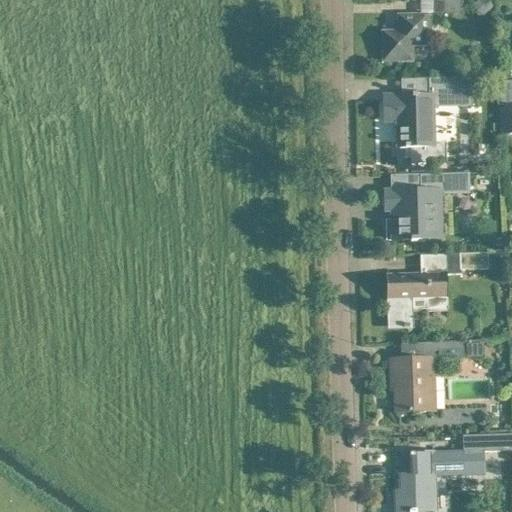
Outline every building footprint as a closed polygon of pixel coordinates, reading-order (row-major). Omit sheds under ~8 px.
[(461,0),(440,0),(441,14),(462,13),(461,0)] [(489,0),(480,0),(479,2),(488,13),(495,7),(489,0)] [(428,14),(397,15),(397,31),(381,31),(381,63),(413,63),(412,48),(429,47),(428,14)] [(385,97),(382,97),(383,122),(399,122),(400,149),(410,149),(410,165),(446,165),(445,144),(432,144),(431,107),(471,107),(470,78),(428,79),(428,96),(385,97)] [(511,109),(500,110),(502,136),(511,135),(511,109)] [(390,176),(391,193),(385,193),(385,211),(398,210),(399,241),(440,240),(439,194),(469,193),(469,174),(390,176)] [(452,237),(453,255),(466,254),(465,236),(452,237)] [(487,254),(438,256),(439,275),(406,276),(404,276),(403,277),(402,278),(400,279),(399,280),(388,280),(388,270),(387,270),(389,321),(389,323),(390,325),(391,326),(392,327),(394,328),(395,329),(397,329),(410,329),(409,299),(427,299),(428,309),(449,309),(448,297),(447,297),(446,276),(462,275),(462,271),(488,270),(487,254)] [(471,342),(438,343),(401,344),(402,360),(390,361),(390,381),(398,380),(398,391),(394,391),(395,414),(435,412),(433,361),(439,361),(439,360),(471,360),(471,342)] [(501,451),(501,436),(462,437),(463,453),(483,452),(501,451)] [(463,453),(393,455),(394,478),(399,478),(400,492),(394,492),(395,511),(424,511),(430,511),(429,491),(434,491),(434,477),(483,476),(483,452),(463,453)]
